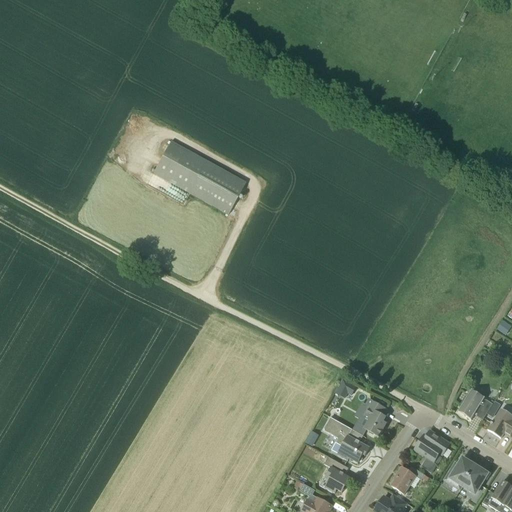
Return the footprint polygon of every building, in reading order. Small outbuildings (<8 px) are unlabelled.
[(228,216),(246,184),(171,143),(153,174),(228,216)] [(499,330),(507,336),(511,328),(511,327),(504,322),(499,330)] [(343,380),(338,389),(348,395),(352,397),(357,388),(343,380)] [(493,406),(486,401),(486,402),(484,401),(485,399),(472,391),(468,398),(466,397),(461,405),(463,407),(458,413),(471,422),(475,416),(483,422),(493,406)] [(384,418),(387,411),(373,403),(365,417),(371,420),(365,430),(370,433),(370,434),(373,436),(375,436),(379,438),(386,426),(383,424),(386,419),(384,418)] [(511,416),(502,410),(488,432),(501,440),(504,435),(511,439),(511,416)] [(349,438),(353,431),(331,419),(323,432),(338,440),(332,451),(339,455),(338,456),(348,462),(349,459),(358,464),(359,463),(361,463),(362,462),(363,461),(363,459),(362,458),(363,456),(365,457),(370,449),(349,438)] [(415,452),(426,460),(435,465),(440,458),(444,451),(445,451),(449,445),(434,435),(431,433),(427,439),(425,437),(421,443),(415,451),(415,452)] [(350,479),(348,478),(345,477),(349,470),(328,458),(324,466),(331,470),(326,480),(330,482),(326,489),(328,491),(328,492),(332,494),(332,493),(335,495),(337,491),(342,494),(343,492),(344,491),(343,490),(344,487),(346,488),(346,487),(347,485),(350,479)] [(463,487),(475,469),(463,461),(460,467),(455,464),(445,481),(461,492),(464,487),(463,487)] [(412,468),(408,473),(402,469),(395,480),(396,480),(391,487),(405,496),(417,478),(420,481),(422,482),(423,480),(427,483),(429,480),(425,477),(420,473),(412,468)] [(483,474),(475,469),(463,487),(464,487),(475,495),(484,480),(487,482),(491,475),(485,471),(483,474)] [(294,487),(301,492),(304,486),(297,482),(294,487)] [(498,511),(499,511),(511,491),(511,488),(503,483),(495,496),(490,492),(483,504),(488,508),(489,506),(498,511)] [(315,492),(305,486),(302,492),(312,498),(315,492)] [(511,511),(511,491),(499,511),(511,511)] [(405,510),(408,506),(393,496),(389,501),(384,498),(381,502),(380,501),(376,508),(377,509),(374,511),(406,511),(407,511),(405,510)] [(312,505),(309,503),(303,511),(329,511),(332,508),(315,499),(312,505)] [(433,511),(437,506),(430,502),(425,509),(429,511),(433,511)]
